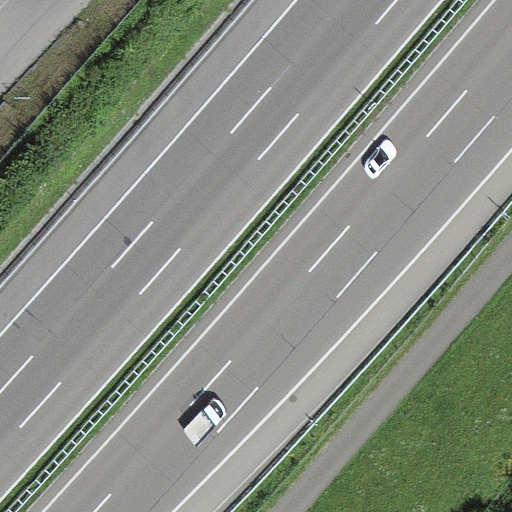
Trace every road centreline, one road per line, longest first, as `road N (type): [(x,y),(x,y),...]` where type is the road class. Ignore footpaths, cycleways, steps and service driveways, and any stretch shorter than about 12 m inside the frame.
road 1 (motorway): [(116,511),(228,396),(511,70)]
road 2 (motorway): [(371,0),(0,420)]
